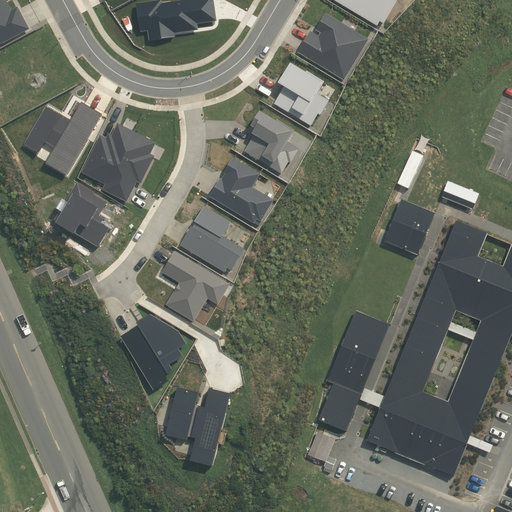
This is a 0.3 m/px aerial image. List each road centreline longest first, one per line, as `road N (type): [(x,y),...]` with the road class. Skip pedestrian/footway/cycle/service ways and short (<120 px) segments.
road 1 (residential): [(278,0),(237,60),(205,79),(164,86),(106,64),(63,0)]
road 2 (secondary): [(0,312),(86,511)]
